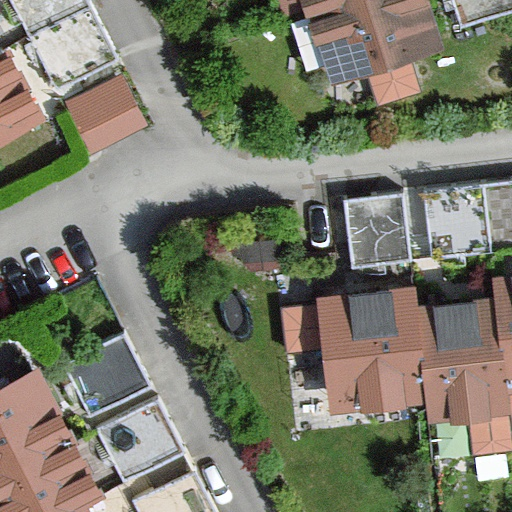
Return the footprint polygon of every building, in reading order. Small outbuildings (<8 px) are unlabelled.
[(14,0),(30,29),(85,0),(14,0)] [(93,0),(85,0),(30,29),(58,82),(120,49),(93,0)] [(320,0),(342,69),(368,61),(410,48),(435,40),(422,0),(320,0)] [(511,0),(454,0),(463,27),(511,11),(511,0)] [(0,123),(35,105),(3,44),(0,45),(0,123)] [(410,48),(368,61),(382,104),(424,90),(410,48)] [(125,81),(80,105),(93,130),(139,106),(125,81)] [(511,175),(428,184),(435,254),(511,245),(511,175)] [(346,193),(353,263),(413,256),(406,186),(346,193)] [(511,374),(511,275),(497,277),(500,297),(508,375),(511,374)] [(340,393),(428,383),(420,306),(418,286),(329,296),(334,340),(340,393)] [(329,296),(285,301),(290,345),(334,340),(329,296)] [(470,399),(510,395),(508,375),(500,297),(420,306),(428,383),(431,403),(470,399)] [(64,356),(91,410),(155,379),(128,325),(64,356)] [(0,511),(50,511),(78,499),(97,490),(37,368),(0,385),(0,511)] [(97,423),(124,476),(187,445),(161,391),(97,423)] [(511,409),(510,395),(470,399),(476,447),(511,443),(511,409)] [(132,494),(141,511),(219,511),(196,463),(132,494)] [(85,511),(78,499),(50,511),(85,511)]
